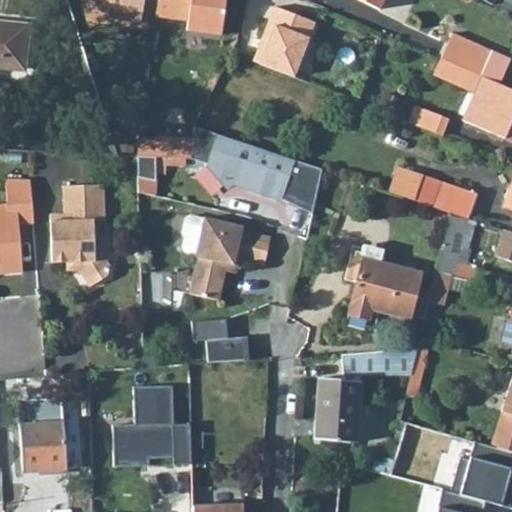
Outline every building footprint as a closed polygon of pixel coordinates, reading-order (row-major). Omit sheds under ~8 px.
[(87,0),(86,10),(107,13),(108,8),(121,10),(120,20),(140,23),(143,5),(143,0),(87,0)] [(221,35),(224,0),(156,0),(156,6),(155,17),(187,21),(186,31),(221,35)] [(359,0),(378,10),(382,0),(359,0)] [(314,22),(274,6),(252,61),(293,77),(314,22)] [(107,19),(120,20),(121,10),(108,8),(107,13),(107,19)] [(0,24),(0,65),(25,68),(30,24),(2,22),(2,24),(0,24)] [(480,77),(491,51),(451,33),(439,59),(480,77)] [(480,77),(498,85),(509,59),(491,51),(480,77)] [(503,139),(511,118),(511,91),(498,85),(480,77),(439,59),(432,75),(473,93),(461,120),(503,139)] [(442,136),(448,119),(414,105),(407,122),(442,136)] [(198,129),(218,135),(224,120),(204,113),(198,129)] [(503,139),(510,142),(511,136),(511,118),(503,139)] [(191,140),(189,158),(204,163),(225,187),(235,178),(246,182),(244,187),(278,198),(311,214),(321,170),(218,135),(198,129),(193,127),(191,140)] [(108,129),(97,132),(102,154),(116,155),(108,129)] [(137,156),(154,156),(155,138),(139,137),(137,156)] [(189,158),(191,140),(155,138),(154,156),(189,158)] [(137,156),(137,177),(154,180),(154,156),(137,156)] [(389,192),(412,200),(421,175),(398,167),(389,192)] [(467,218),(475,193),(421,175),(412,200),(449,213),(466,218),(467,218)] [(18,224),(32,223),(29,179),(5,178),(6,204),(7,211),(0,212),(0,273),(22,271),(18,224)] [(511,209),(511,181),(503,205),(511,209)] [(103,220),(102,185),(62,186),(63,214),(49,214),(51,262),(66,262),(78,262),(78,270),(88,287),(106,276),(109,265),(93,240),(92,221),(103,220)] [(459,247),(466,218),(449,213),(435,271),(450,274),(452,275),(455,263),(464,266),(468,249),(467,249),(459,247)] [(241,230),(242,226),(203,217),(203,219),(188,215),(184,218),(181,233),(183,237),(181,248),(183,252),(194,254),(194,257),(197,257),(188,293),(218,301),(224,271),(226,264),(232,265),(234,260),(238,261),(264,266),(270,237),(241,230)] [(459,247),(467,249),(474,221),(467,218),(466,218),(459,247)] [(511,233),(503,230),(494,256),(511,262),(511,233)] [(343,279),(356,282),(362,259),(379,263),(382,251),(362,246),(360,252),(355,251),(353,257),(349,256),(343,279)] [(370,309),(408,319),(408,316),(410,309),(419,273),(379,263),(362,259),(356,282),(347,314),(368,319),(370,309)] [(224,271),(235,273),(238,261),(234,260),(232,265),(226,264),(224,271)] [(66,262),(66,271),(78,270),(78,262),(66,262)] [(452,275),(472,280),(475,269),(464,266),(455,263),(452,275)] [(450,274),(435,271),(430,292),(428,302),(443,306),(450,274)] [(410,309),(408,316),(423,320),(428,302),(430,292),(423,290),(418,311),(410,309)] [(511,299),(502,338),(511,340),(511,299)] [(233,336),(231,318),(193,322),(195,340),(233,336)] [(249,360),(247,337),(206,340),(207,363),(249,360)] [(419,382),(429,340),(419,337),(416,350),(410,374),(409,380),(419,382)] [(341,355),(343,380),(318,378),(315,412),(320,413),(318,438),(355,441),(359,374),(410,374),(416,350),(341,355)] [(511,376),(501,411),(502,412),(511,414),(511,376)] [(405,394),(416,397),(419,382),(409,380),(405,394)] [(172,386),(133,387),(134,425),(112,426),(114,467),(149,466),(149,459),(173,458),(173,465),(191,465),(190,425),(173,425),(172,386)] [(491,446),(511,451),(511,414),(502,412),(491,446)] [(387,459),(393,461),(405,422),(399,421),(387,459)] [(18,425),(22,472),(65,470),(62,422),(18,425)] [(413,448),(419,426),(405,422),(393,461),(389,474),(408,480),(417,449),(413,448)] [(191,469),(192,488),(200,488),(199,469),(191,469)] [(232,505),(231,487),(200,488),(192,488),(192,506),(192,511),(242,511),(242,505),(232,505)] [(192,511),(192,506),(192,488),(172,489),(172,511),(192,511)]
